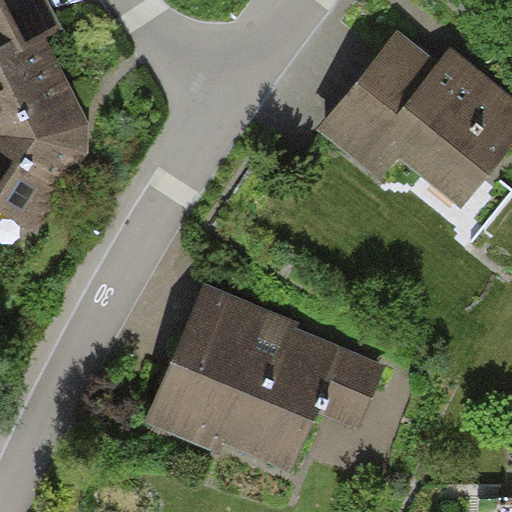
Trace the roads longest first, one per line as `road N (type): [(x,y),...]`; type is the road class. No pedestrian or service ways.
road 1 (residential): [(2,511),(222,108)]
road 2 (residential): [(222,108),(130,0)]
road 3 (residential): [(222,108),(308,0)]
